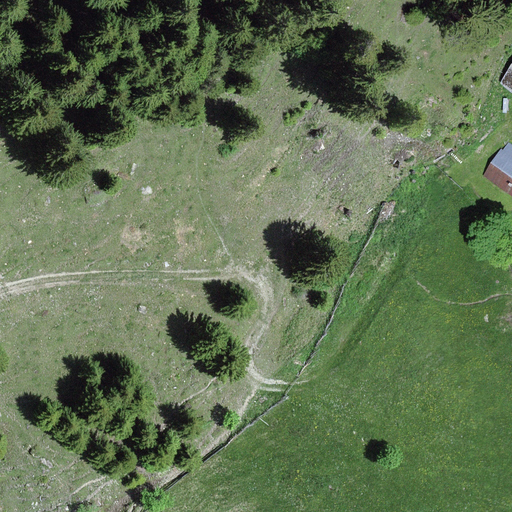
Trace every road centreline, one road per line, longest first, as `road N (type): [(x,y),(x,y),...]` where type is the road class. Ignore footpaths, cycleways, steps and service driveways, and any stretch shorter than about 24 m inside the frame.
road 1 (track): [(259,387),(294,388),(323,374),(418,232)]
road 2 (track): [(0,292),(96,274),(233,273)]
road 3 (track): [(233,273),(263,287),(263,318),(243,356),(259,387)]
